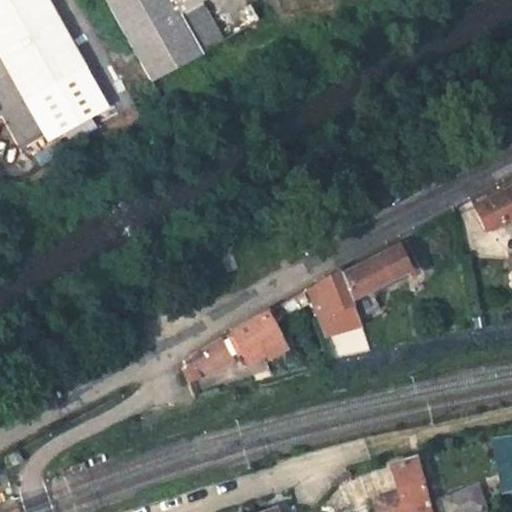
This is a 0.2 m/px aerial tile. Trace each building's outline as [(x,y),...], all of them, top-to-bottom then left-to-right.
[(47,0),(0,0),(0,51),(50,139),(108,106),(47,0)] [(260,24),(246,0),(104,0),(150,80),(260,24)] [(511,202),(504,187),(468,206),(482,231),(511,216),(511,202)] [(400,243),(412,267),(420,263),(410,239),(400,243)] [(400,243),(346,270),(355,296),(412,267),(400,243)] [(355,296),(346,270),(344,265),(306,287),(327,338),(363,327),(355,296)] [(269,306),(234,326),(249,356),(267,347),(269,352),(289,343),(269,306)] [(229,343),(223,332),(193,348),(185,357),(184,363),(187,376),(203,372),(196,361),(229,343)] [(235,355),(229,343),(196,361),(203,372),(235,355)] [(511,438),(493,442),(503,492),(511,489),(511,438)] [(448,511),(441,487),(431,489),(421,457),(399,463),(407,497),(385,504),(386,511),(448,511)] [(488,485),(450,498),(455,511),(484,511),(497,507),(488,485)]
